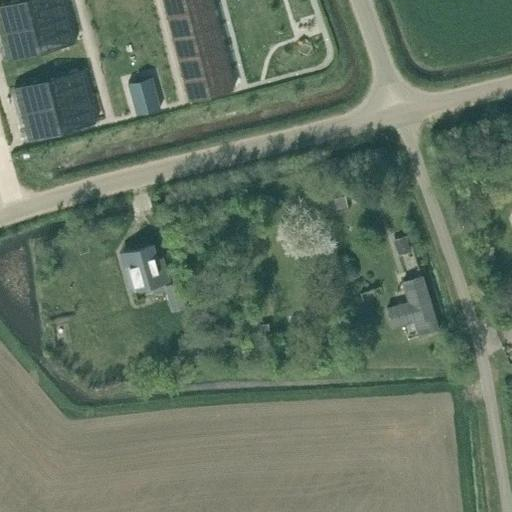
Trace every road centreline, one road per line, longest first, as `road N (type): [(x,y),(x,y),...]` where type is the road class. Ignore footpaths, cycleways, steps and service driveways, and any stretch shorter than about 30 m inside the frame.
road 1 (unclassified): [(507,511),(479,346),(398,110)]
road 2 (unclassified): [(14,211),(398,110)]
